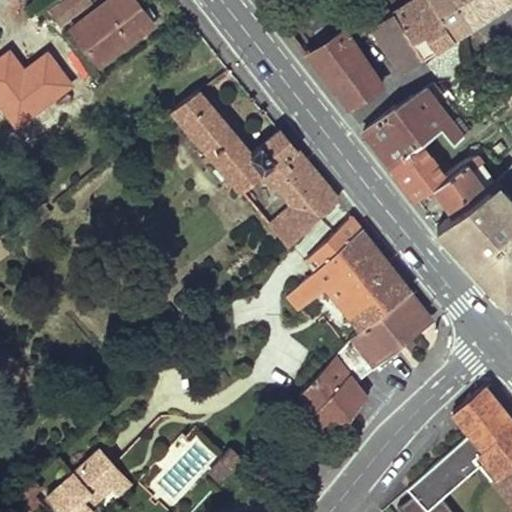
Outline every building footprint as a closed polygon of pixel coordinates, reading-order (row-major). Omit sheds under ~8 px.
[(90,2),(88,0),(64,0),(50,11),(60,25),(90,2)] [(152,24),(134,0),(109,0),(71,29),(98,64),(152,24)] [(454,36),(430,0),(410,0),(393,11),(422,56),(454,36)] [(473,23),(458,0),(430,0),(454,36),(473,23)] [(511,0),(458,0),(473,23),(497,40),(511,50),(511,0)] [(391,12),(385,3),(369,13),(375,23),(391,12)] [(365,30),(353,11),(340,19),(346,28),(307,54),(347,105),(381,81),(353,37),(365,30)] [(422,56),(393,11),(391,12),(375,23),(371,25),(398,70),(422,56)] [(464,132),(426,86),(414,94),(396,106),(395,105),(362,129),(371,140),(389,165),(420,140),(441,124),(443,127),(454,140),(464,132)] [(0,120),(23,104),(13,89),(0,97),(0,120)] [(197,90),(170,109),(242,190),(263,171),(291,204),(269,223),(286,244),(292,239),(337,200),(279,129),(252,153),(197,90)] [(446,174),(420,140),(389,165),(409,189),(416,198),(432,185),(446,174)] [(454,212),(489,186),(468,160),(467,159),(446,174),(432,185),(454,212)] [(511,161),(510,163),(493,181),(489,186),(454,212),(438,224),(477,268),(498,291),(510,293),(511,289),(511,161)] [(356,222),(337,200),(292,239),(311,264),(356,222)] [(55,214),(48,204),(31,215),(39,226),(55,214)] [(39,226),(31,215),(1,237),(7,245),(11,250),(41,228),(39,226)] [(384,256),(376,247),(327,284),(362,328),(410,291),(384,256)] [(352,337),(337,352),(357,379),(433,319),(422,306),(410,291),(362,328),(352,337)] [(327,364),(298,395),(331,432),(368,394),(357,379),(337,352),(335,354),(327,364)] [(402,492),(419,511),(429,511),(477,470),(488,486),(511,466),(511,424),(503,412),(484,389),(447,420),(463,441),(402,492)] [(98,445),(42,496),(56,511),(95,511),(96,511),(93,509),(112,491),(116,495),(130,481),(98,445)] [(218,481),(241,456),(228,445),(205,470),(218,481)] [(511,466),(488,486),(510,509),(511,507),(511,466)]
